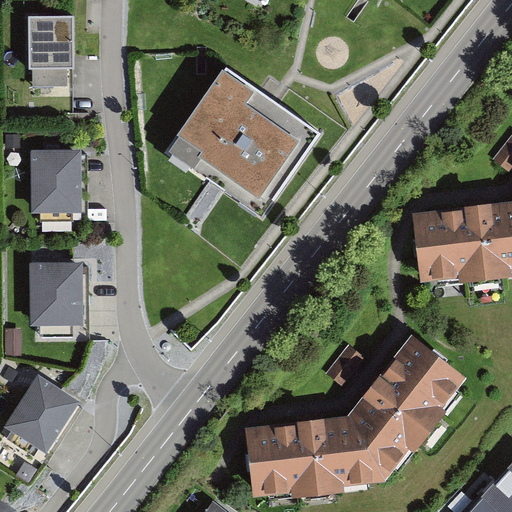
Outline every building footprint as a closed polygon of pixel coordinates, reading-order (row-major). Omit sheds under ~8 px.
[(267,0),(247,0),(263,9),(267,0)] [(75,74),(76,21),(29,20),(29,74),(75,74)] [(322,139),(227,72),(168,156),(263,223),(322,139)] [(511,171),(511,137),(493,161),(510,174),(511,171)] [(83,217),(84,155),(33,155),(32,217),(83,217)] [(511,206),(413,218),(421,288),(460,283),(461,288),(511,282),(511,206)] [(85,329),(84,266),(30,267),(31,329),(85,329)] [(352,420),(246,432),(254,502),(293,498),(294,503),(346,497),(345,491),(388,486),(412,455),(416,459),(449,417),(444,413),(467,384),(413,342),(352,420)] [(365,360),(349,347),(326,376),(342,389),(365,360)] [(81,407),(38,379),(5,431),(48,458),(81,407)] [(485,499),(473,511),(511,511),(511,464),(483,497),(485,499)] [(0,511),(13,511),(0,503),(0,511)]
